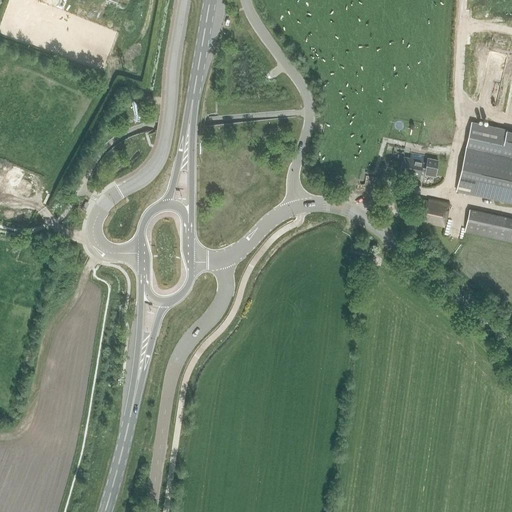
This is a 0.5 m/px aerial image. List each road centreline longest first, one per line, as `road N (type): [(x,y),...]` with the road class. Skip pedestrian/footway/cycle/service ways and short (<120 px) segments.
road 1 (tertiary): [(140,253),(101,249),(92,226),(104,203),(140,180),(163,151),(183,0)]
road 2 (tertiary): [(149,511),(173,367),(224,295),(220,260)]
road 3 (tertiary): [(511,339),(369,220),(335,205),(298,207)]
road 4 (unclassified): [(298,207),(293,172),(309,103),(245,0)]
road 5 (primary): [(104,511),(137,379)]
road 6 (primary): [(189,124),(208,0)]
